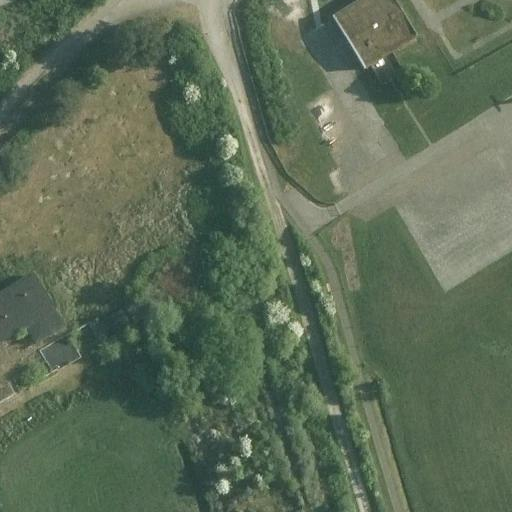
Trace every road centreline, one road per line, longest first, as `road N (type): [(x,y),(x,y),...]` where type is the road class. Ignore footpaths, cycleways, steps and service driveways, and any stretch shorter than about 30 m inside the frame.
road 1 (track): [(283,212),(367,511)]
road 2 (track): [(0,130),(138,0)]
